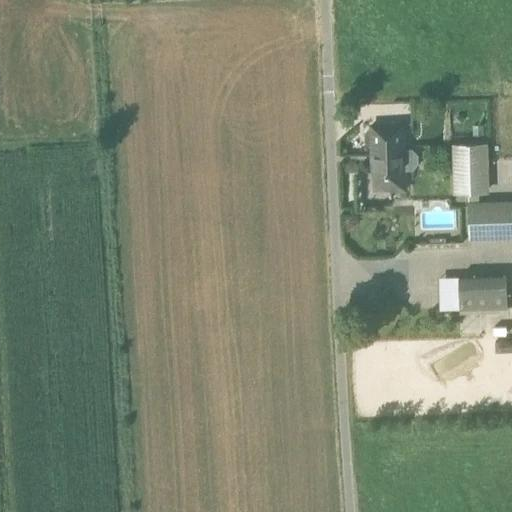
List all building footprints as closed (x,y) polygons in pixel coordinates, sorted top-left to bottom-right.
[(405,190),(403,125),(372,126),(373,173),(375,173),(375,188),(390,188),(391,191),(405,190)] [(455,190),(485,189),(483,145),(453,146),(455,190)] [(472,237),(511,235),(511,204),(471,204),(472,237)] [(411,229),(420,228),(417,207),(408,209),(411,229)] [(391,211),(391,228),(408,229),(408,211),(391,211)] [(507,275),(459,277),(460,317),(508,315),(507,275)]
